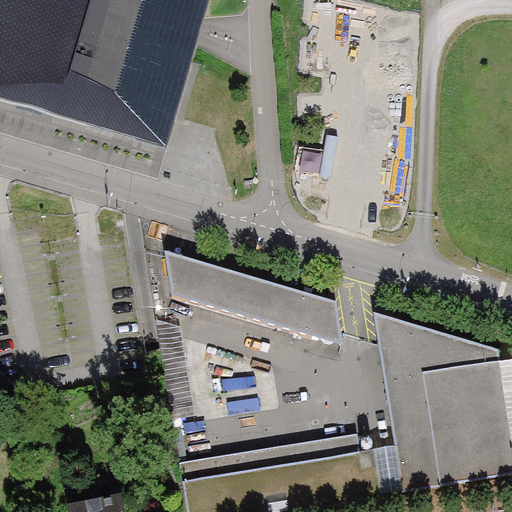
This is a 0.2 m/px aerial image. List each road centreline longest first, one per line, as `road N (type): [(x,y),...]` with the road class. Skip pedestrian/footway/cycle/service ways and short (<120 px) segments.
road 1 (unclassified): [(0,153),(274,237)]
road 2 (unknown): [(343,255),(355,348),(339,372),(178,341)]
road 3 (unclassified): [(274,237),(511,303)]
road 4 (residential): [(274,237),(258,0)]
